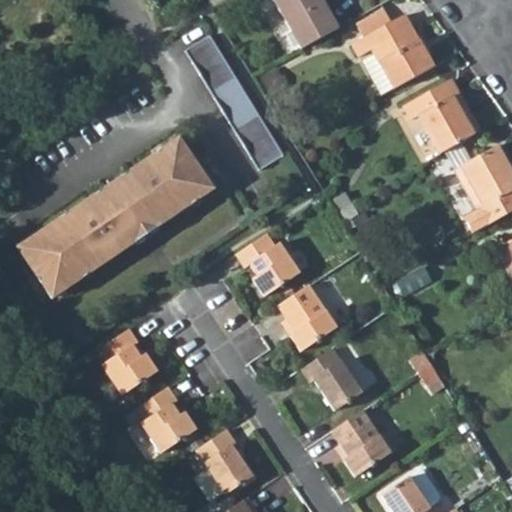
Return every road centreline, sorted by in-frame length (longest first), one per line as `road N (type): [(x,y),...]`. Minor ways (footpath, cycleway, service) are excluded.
road 1 (residential): [(177,283),(333,511)]
road 2 (residential): [(118,0),(238,180)]
